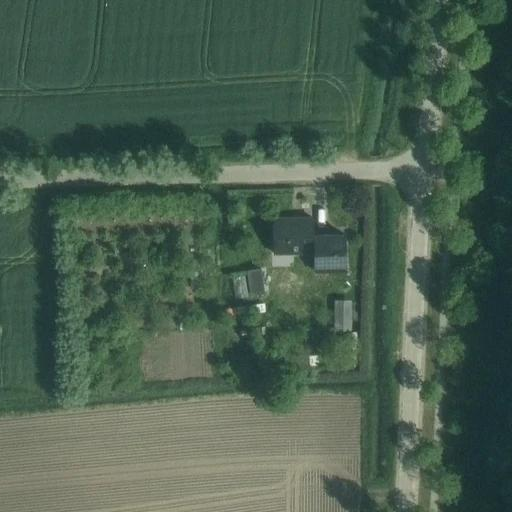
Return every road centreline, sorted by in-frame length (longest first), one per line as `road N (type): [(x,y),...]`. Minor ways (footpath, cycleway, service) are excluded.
road 1 (residential): [(423,170),(0,183)]
road 2 (residential): [(404,511),(423,170)]
road 3 (residential): [(423,170),(437,0)]
